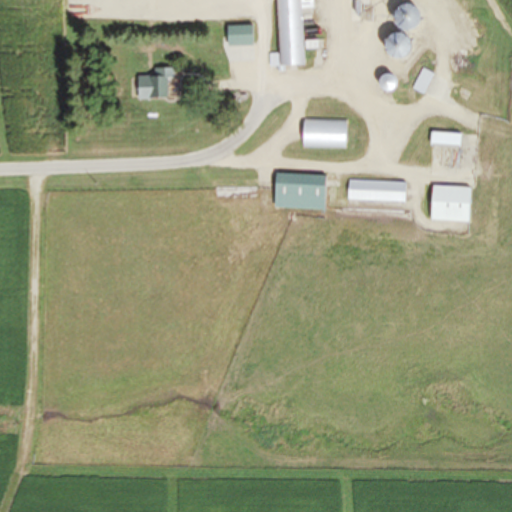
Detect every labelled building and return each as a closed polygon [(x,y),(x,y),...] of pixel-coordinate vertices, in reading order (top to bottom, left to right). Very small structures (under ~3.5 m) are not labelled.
[(305,65),(302,0),(277,0),(280,54),(272,55),(273,66),(305,65)] [(407,56),(407,34),(395,34),(395,56),(407,56)] [(139,100),(175,100),(175,68),(155,68),(155,76),(139,76),(139,100)] [(412,88),(424,94),(434,74),(423,68),(412,88)] [(393,71),(381,81),(389,92),(401,82),(393,71)] [(349,120),(305,120),(305,148),(349,148),(349,120)] [(433,144),(461,144),(461,134),(433,134),(433,144)] [(329,175),(277,174),(276,209),(327,211),(329,175)] [(349,201),(407,201),(407,182),(349,182),(349,201)] [(433,221),(472,222),(472,187),(433,186),(433,221)]
